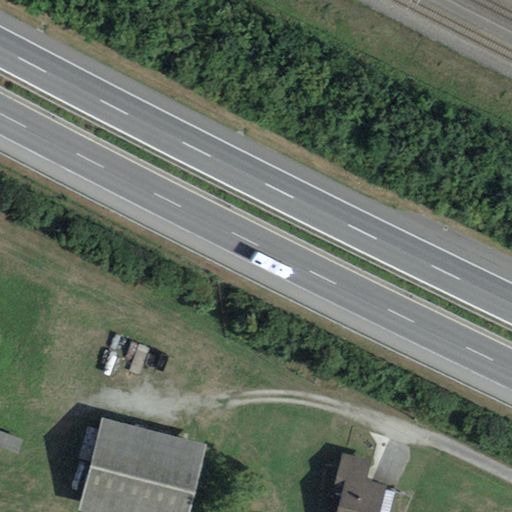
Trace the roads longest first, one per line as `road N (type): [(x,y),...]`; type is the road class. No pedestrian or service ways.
road 1 (motorway): [(511,305),(0,45)]
road 2 (motorway): [(0,113),(247,244),(511,370)]
road 3 (track): [(135,406),(305,397),(366,413),(511,476)]
